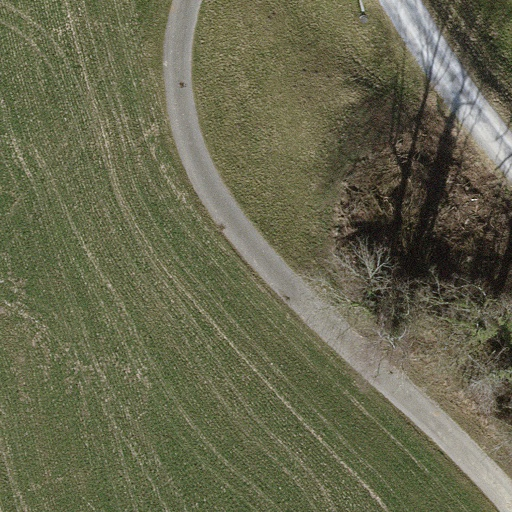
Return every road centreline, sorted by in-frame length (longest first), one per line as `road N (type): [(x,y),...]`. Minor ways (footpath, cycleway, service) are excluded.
road 1 (track): [(185,0),(180,94),(196,164),(300,295),(495,469),(511,495)]
road 2 (track): [(511,150),(430,51),(401,0)]
